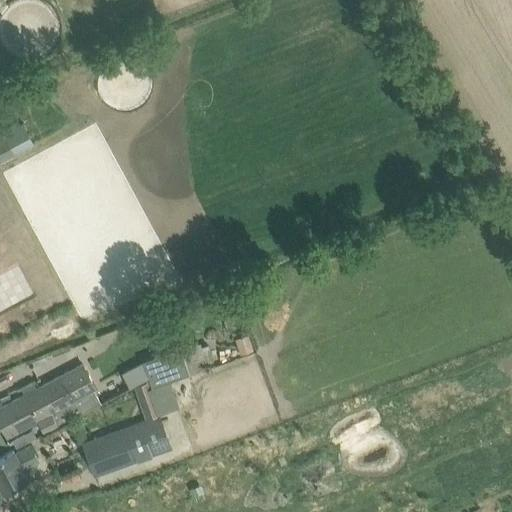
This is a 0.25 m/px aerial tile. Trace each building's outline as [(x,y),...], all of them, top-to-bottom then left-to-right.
[(5,135),(0,137),(0,160),(14,153),(5,135)] [(0,312),(30,297),(17,272),(3,279),(3,278),(0,279),(0,312)] [(253,349),(248,334),(235,338),(239,354),(253,349)] [(180,347),(143,360),(143,361),(149,377),(150,380),(153,387),(170,380),(189,373),(180,350),(180,347)] [(53,412),(60,425),(101,404),(94,390),(96,389),(83,363),(38,387),(51,413),(53,412)] [(150,388),(148,381),(133,386),(136,393),(150,389),(150,388)] [(51,413),(38,387),(0,407),(0,423),(7,436),(37,421),(43,433),(60,425),(53,412),(51,413)] [(95,475),(171,447),(159,414),(83,443),(95,475)] [(0,484),(3,491),(21,482),(28,478),(23,468),(38,460),(30,445),(15,453),(13,449),(0,456),(0,484)]
